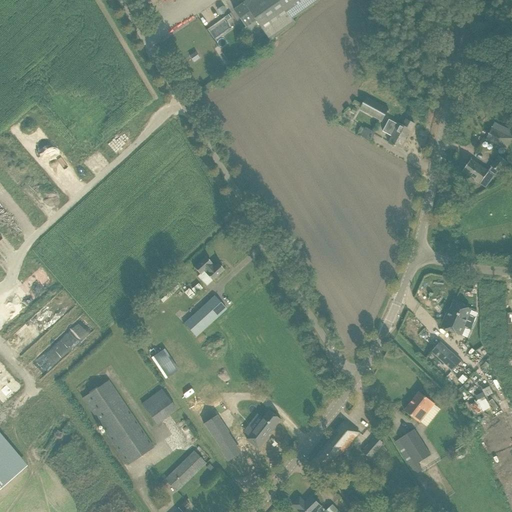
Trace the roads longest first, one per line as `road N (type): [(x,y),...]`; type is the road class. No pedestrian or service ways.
road 1 (unclassified): [(355,379),(121,0)]
road 2 (tertiary): [(417,253),(467,0)]
road 3 (tertiary): [(248,511),(355,379)]
road 4 (tertiary): [(355,379),(417,253)]
